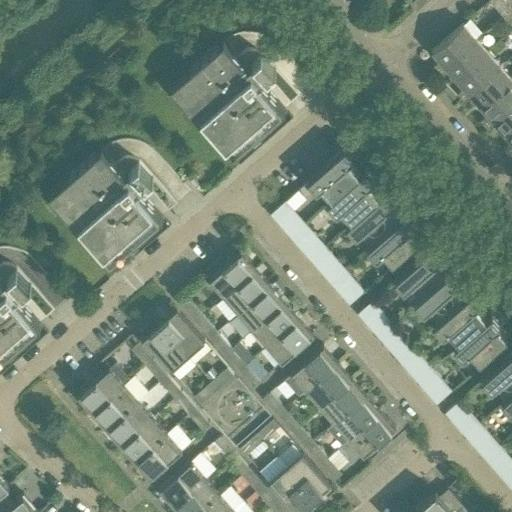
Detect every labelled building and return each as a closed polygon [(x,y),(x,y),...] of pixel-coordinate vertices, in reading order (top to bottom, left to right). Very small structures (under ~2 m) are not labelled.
[(417,9),(427,0),(413,0),(411,2),(417,9)] [(490,0),(503,13),(511,6),(505,0),(490,0)] [(511,24),(511,7),(511,6),(503,13),(511,24)] [(438,70),(477,36),(465,21),(433,49),(442,58),(434,65),(438,70)] [(458,77),(489,49),(477,36),(438,70),(442,75),(450,68),(458,77)] [(233,154),(287,107),(234,47),(225,37),(171,84),(233,154)] [(462,97),(501,63),(489,49),(458,77),(465,85),(457,92),(462,97)] [(268,76),(277,68),(263,51),(254,59),(268,76)] [(481,104),(511,76),(511,75),(501,63),(462,97),(466,102),(474,95),(481,104)] [(485,124),(511,100),(511,76),(481,104),(489,112),(481,119),(485,124)] [(505,131),(511,124),(511,100),(485,124),(490,129),(497,122),(505,131)] [(111,261),(164,215),(111,154),(103,144),(49,191),(111,261)] [(334,197),(362,173),(361,172),(350,160),(355,156),(346,145),(309,178),(318,188),(323,184),(333,196),(334,197)] [(146,183),(155,175),(140,159),(131,166),(146,183)] [(382,196),(380,194),(370,182),(375,178),(366,167),(361,172),(362,173),(334,197),(333,196),(328,200),(338,211),(343,206),(353,218),(354,220),(382,196)] [(401,218),(400,217),(390,205),(395,201),(385,190),(380,194),(382,196),(354,220),(353,218),(348,223),(357,233),(362,229),(373,241),(374,243),(401,218)] [(278,219),(293,206),(287,198),(271,212),(278,219)] [(394,265),(422,241),(409,227),(414,223),(405,213),(400,217),(401,218),(374,243),(373,241),(368,245),(377,256),(382,251),(394,265)] [(298,242),(313,229),(306,221),(291,234),(298,242)] [(318,265),(333,251),(326,244),(311,257),(318,265)] [(421,296),(449,272),(448,271),(437,259),(442,255),(433,244),(396,277),(405,288),(410,283),(421,295),(421,296)] [(225,294),(258,266),(243,249),(211,277),(225,294)] [(24,290),(32,283),(18,266),(9,274),(24,290)] [(240,310),(272,282),(258,266),(225,294),(240,310)] [(338,287),(353,274),(346,266),(331,279),(338,287)] [(441,319),(468,295),(468,294),(457,282),(462,277),(453,267),(448,271),(449,272),(421,296),(421,295),(416,300),(425,310),(430,306),(440,318),(441,319)] [(0,358),(42,322),(0,273),(0,358)] [(254,326),(286,298),(272,282),(240,310),(254,326)] [(461,341),(488,317),(487,316),(477,304),(482,300),(473,289),(468,294),(468,295),(441,319),(440,318),(435,322),(445,333),(450,328),(460,340),(461,341)] [(268,343),(300,314),(286,298),(254,326),(268,343)] [(366,319),(381,306),(374,298),(359,311),(366,319)] [(197,319),(204,312),(195,301),(187,308),(197,319)] [(189,353),(206,338),(178,306),(161,321),(189,353)] [(206,330),(214,323),(204,312),(197,319),(206,330)] [(481,365),(509,341),(497,327),(502,323),(492,312),(487,316),(488,317),(461,341),(460,340),(455,345),(464,355),(469,351),(481,365)] [(283,359),(315,331),(300,314),(268,343),(283,359)] [(385,342),(400,328),(393,320),(378,334),(385,342)] [(172,368),(189,353),(161,321),(144,335),(172,368)] [(225,352),(233,345),(223,334),(216,341),(225,352)] [(324,342),(285,377),(300,394),(307,387),(339,359),(324,342)] [(405,364),(420,351),(413,343),(398,356),(405,364)] [(147,363),(154,356),(145,345),(137,352),(147,363)] [(235,362),(242,356),(233,345),(225,352),(235,362)] [(509,396),(511,392),(511,350),(483,376),(492,387),(497,383),(508,395),(509,396)] [(156,374),(164,367),(154,356),(147,363),(156,374)] [(321,403),(353,375),(339,359),(307,387),(321,403)] [(94,409),(126,381),(131,377),(116,360),(79,393),(94,409)] [(425,387),(440,373),(433,366),(418,379),(425,387)] [(207,372),(213,378),(219,373),(213,367),(207,372)] [(254,384),(262,378),(252,367),(244,373),(254,384)] [(218,386),(229,377),(223,369),(219,373),(213,378),(212,379),(218,386)] [(336,419),(368,391),(353,375),(321,403),(335,418),(336,419)] [(175,395),(183,389),(173,378),(166,384),(175,395)] [(207,396),(218,386),(212,379),(201,388),(207,396)] [(108,426),(140,397),(126,381),(94,409),(108,426)] [(185,406),(192,400),(183,389),(175,395),(185,406)] [(273,407),(281,400),(271,389),(264,395),(273,407)] [(350,436),(382,408),(368,391),(336,419),(335,418),(327,425),(342,442),(349,435),(350,436)] [(511,392),(509,396),(508,395),(503,399),(511,410),(511,409),(511,392)] [(122,442),(154,414),(140,397),(108,426),(122,442)] [(453,418),(468,405),(461,397),(446,411),(453,418)] [(365,452),(397,424),(382,408),(350,436),(365,452)] [(204,428),(212,421),(202,410),(194,417),(204,428)] [(293,428),(300,422),(291,411),(283,417),(293,428)] [(136,458),(168,430),(154,414),(122,442),(136,458)] [(472,441),(488,428),(481,420),(466,433),(472,441)] [(264,438),(275,429),(268,421),(257,431),(264,438)] [(302,439),(310,433),(300,422),(293,428),(302,439)] [(151,475),(183,447),(168,430),(136,458),(151,475)] [(253,448),(264,438),(257,431),(246,440),(253,448)] [(224,450),(231,444),(221,433),(214,439),(224,450)] [(321,461),(329,454),(319,443),(312,450),(321,461)] [(492,464),(507,450),(500,443),(485,456),(492,464)] [(315,496),(332,481),(303,449),(286,464),(315,496)] [(331,472),(338,465),(329,454),(321,461),(331,472)] [(243,472),(250,465),(241,455),(233,461),(243,472)] [(175,503),(207,474),(192,458),(160,486),(175,503)] [(298,511),(315,496),(286,464),(270,479),(298,511)] [(252,483),(260,476),(250,465),(243,472),(252,483)] [(0,489),(2,488),(2,489),(11,481),(0,469),(0,489)] [(183,511),(197,511),(222,491),(207,474),(175,503),(183,511)] [(473,511),(449,484),(440,492),(437,488),(418,505),(424,511),(473,511)] [(271,505),(279,498),(269,487),(262,494),(271,505)] [(12,500),(2,489),(2,488),(0,489),(0,511),(38,511),(41,509),(24,490),(12,500)] [(229,511),(236,507),(222,491),(197,511),(229,511)] [(277,511),(285,511),(288,509),(279,498),(271,505),(277,511)]
